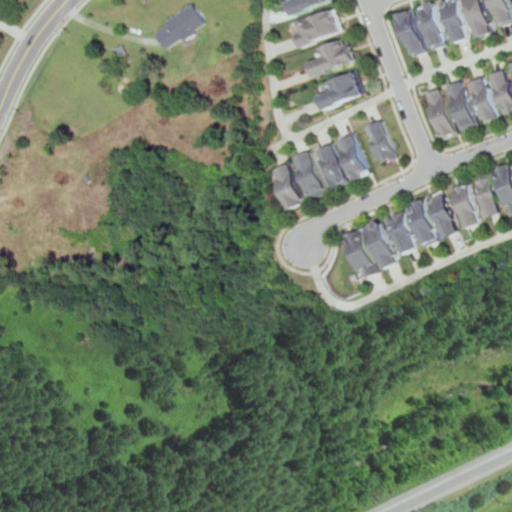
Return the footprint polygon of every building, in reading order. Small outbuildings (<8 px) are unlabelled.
[(335,0),(337,4),(295,18),(290,4),(301,0),(335,0)] [(468,42),(457,47),(440,6),(454,0),(457,0),(468,27),(463,29),(468,42)] [(491,35),(478,40),(464,0),(481,0),(491,28),(489,29),(491,35)] [(511,19),(511,25),(500,30),(488,0),(509,0),(511,6),(511,11),(509,12),(511,19)] [(198,36),(186,44),(184,42),(168,52),(158,37),(171,28),(169,25),(195,8),(207,27),(196,34),(198,36)] [(444,48),(434,52),(420,16),(438,9),(447,35),(440,37),(444,48)] [(346,33),(298,49),(294,38),(302,35),(298,24),(338,10),(346,33)] [(428,54),(415,59),(397,16),(410,11),(428,54)] [(359,62),(314,78),(309,63),(323,58),(320,49),(351,38),(359,62)] [(511,84),(511,116),(508,118),(493,76),(507,71),(511,84)] [(366,96),(325,111),(319,97),(328,94),(325,85),(358,73),(366,96)] [(502,121),(488,126),(473,83),(488,79),(502,121)] [(481,128),(465,133),(450,88),(465,83),(481,128)] [(458,135),(443,141),(427,95),(442,90),(458,135)] [(396,160),(381,166),(371,143),(374,142),(366,124),(380,118),(396,160)] [(363,182),(355,185),(337,144),(353,137),(369,172),(360,176),(363,182)] [(349,183),(332,190),(315,152),(332,144),(349,183)] [(330,193),(313,201),(293,161),(310,153),(330,193)] [(306,205),(291,211),(275,171),(289,165),(306,205)] [(511,216),(497,173),(511,166),(511,216)] [(507,219),(491,224),(476,180),(491,175),(507,219)] [(483,227),(468,233),(453,191),(469,186),(483,227)] [(460,233),(451,239),(430,202),(444,194),(461,223),(456,225),(460,233)] [(439,244),(426,250),(407,209),(423,201),(438,232),(434,234),(439,244)] [(418,251),(404,257),(388,221),(406,213),(417,235),(412,238),(418,251)] [(403,267),(387,275),(365,229),(380,221),(403,267)] [(381,276),(368,282),(346,238),(359,232),(381,276)]
